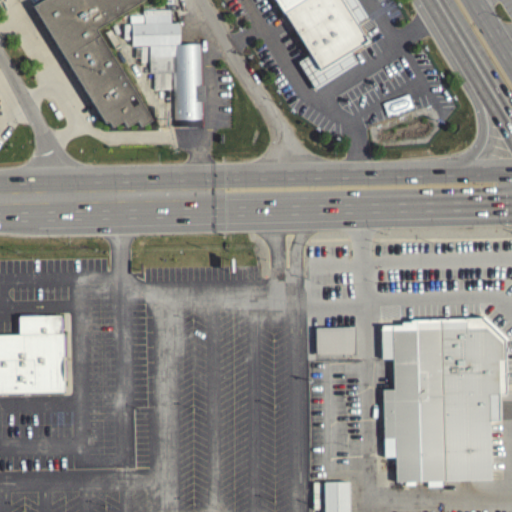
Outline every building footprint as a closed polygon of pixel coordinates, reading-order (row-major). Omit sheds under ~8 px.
[(36,0),(32,3),(104,122),(108,120),(112,125),(122,119),(126,125),(137,119),(141,125),(151,118),(95,28),(139,0),(36,0)] [(275,0),(309,52),(297,61),(315,89),(358,61),(350,49),(367,39),(358,25),(370,18),(358,0),(275,0)] [(200,42),(202,126),(175,126),(174,71),(148,72),(147,44),(130,45),(130,22),(179,21),(179,42),(200,42)] [(0,333),(0,392),(64,390),(63,332),(60,332),(59,314),(18,314),(19,333),(0,333)] [(392,326),(467,325),(467,320),(480,319),(504,343),(505,359),(500,359),(500,394),(490,393),(491,479),(396,480),(395,448),(383,448),(383,388),(394,388),(392,326)] [(352,331),(313,332),(313,358),(352,357),(352,331)] [(320,486),(320,511),(346,511),(346,486),(320,486)]
